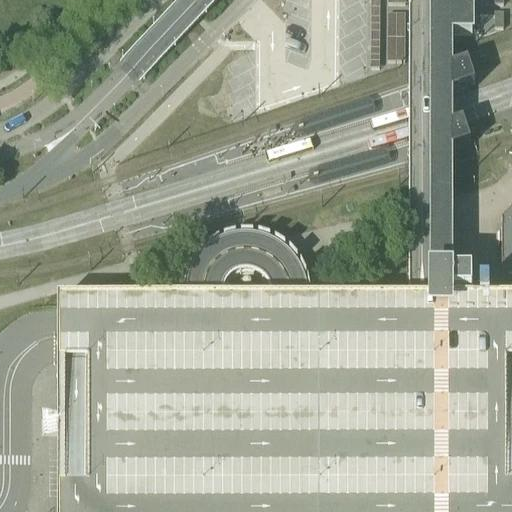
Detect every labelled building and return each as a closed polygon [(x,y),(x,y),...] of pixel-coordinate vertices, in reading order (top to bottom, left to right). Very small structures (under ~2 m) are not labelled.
[(453,38),(473,38),(473,37),(473,18),(449,18),(448,18),(448,19),(451,19),(451,27),(448,27),(448,28),(448,37),(450,37),(450,38),(453,38)] [(465,73),(451,78),(451,83),(451,95),(451,101),(472,95),(465,73)] [(450,158),(469,152),(462,132),(451,135),(450,140),(450,151),(450,158)] [(501,273),(511,272),(511,209),(501,221),(501,273)] [(183,297),(182,307),(56,307),(56,337),(56,425),(57,438),(57,441),(57,463),(57,511),(511,511),(511,304),(451,305),(408,306),(310,306),(309,295),(305,281),(299,270),(292,261),(281,251),(268,246),(255,242),(243,241),(232,244),(218,249),(204,258),(194,269),(187,281),(183,297)] [(447,278),(447,289),(449,289),(449,298),(472,298),(472,278),(447,278)] [(56,425),(40,425),(40,441),(57,441),(57,438),(56,425)]
